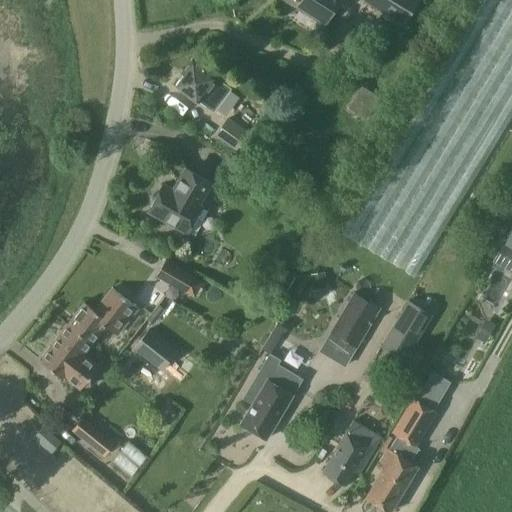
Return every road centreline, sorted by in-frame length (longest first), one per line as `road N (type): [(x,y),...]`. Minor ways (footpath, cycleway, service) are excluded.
road 1 (residential): [(0,335),(59,264),(89,206),(119,97),(122,0)]
road 2 (residential): [(210,511),(245,471),(268,468),(322,500)]
